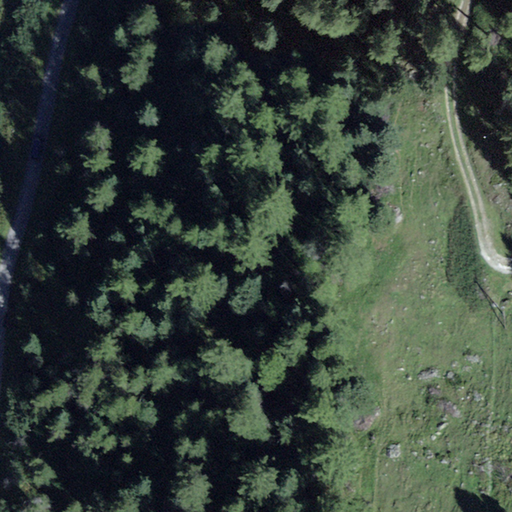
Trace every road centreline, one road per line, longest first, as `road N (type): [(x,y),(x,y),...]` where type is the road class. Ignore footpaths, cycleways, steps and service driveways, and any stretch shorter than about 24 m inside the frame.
road 1 (tertiary): [(0,311),(71,0)]
road 2 (track): [(511,266),(493,261),(472,213),(447,112),(448,0)]
